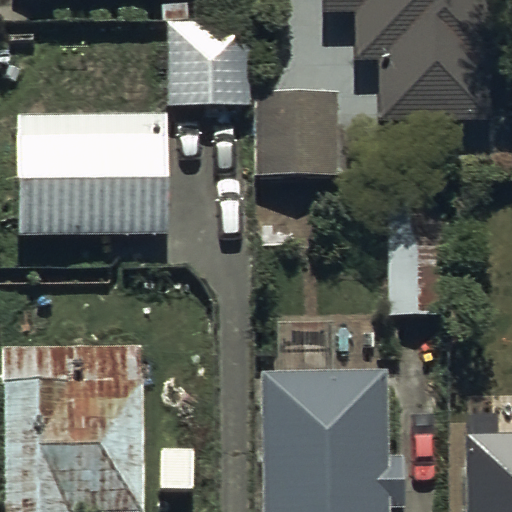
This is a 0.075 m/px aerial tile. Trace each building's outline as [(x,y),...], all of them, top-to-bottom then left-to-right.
[(502,84),(501,0),(322,0),(323,26),(354,26),(354,71),(375,71),(375,133),(489,132),(489,84),(502,84)] [(247,33),(165,34),(166,114),(248,113),(247,33)] [(336,108),(254,107),(253,189),(334,190),(336,108)] [(164,127),(13,131),(17,278),(60,277),(59,249),(120,248),(120,267),(171,266),(171,247),(167,247),(164,127)] [(141,511),(141,357),(0,357),(0,511),(141,511)] [(386,384),(258,387),(260,511),(400,511),(400,470),(388,471),(386,384)] [(511,511),(511,450),(497,451),(497,431),(460,432),(461,511),(511,511)]
